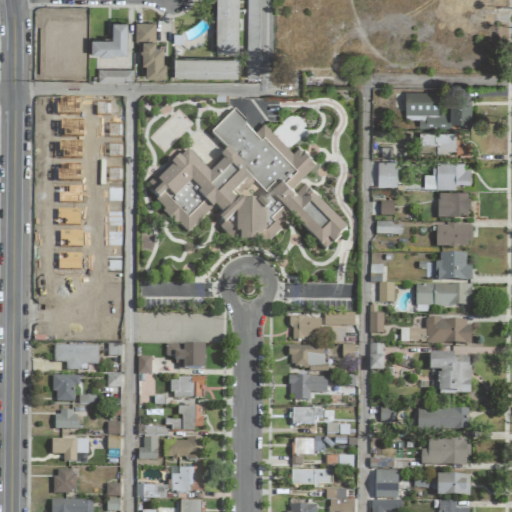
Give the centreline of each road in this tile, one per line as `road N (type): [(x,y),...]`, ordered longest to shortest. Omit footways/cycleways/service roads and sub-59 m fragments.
road 1 (tertiary): [(14,456),(16,0)]
road 2 (residential): [(296,83),(0,98)]
road 3 (residential): [(247,469),(245,288)]
road 4 (residential): [(511,80),(365,79)]
